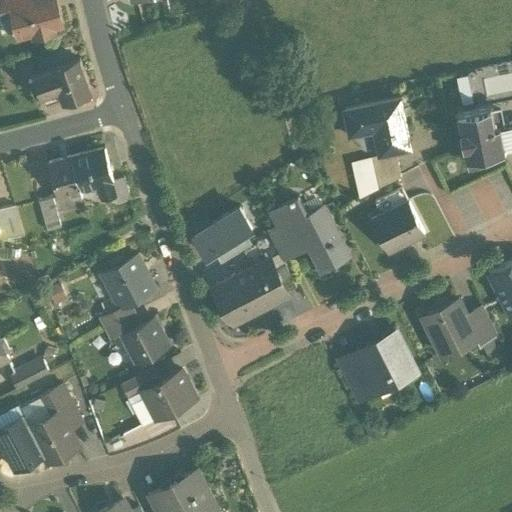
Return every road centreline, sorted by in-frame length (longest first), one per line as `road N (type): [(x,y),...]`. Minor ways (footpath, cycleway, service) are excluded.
road 1 (residential): [(216,371),(511,230)]
road 2 (residential): [(0,499),(155,454),(234,414)]
road 3 (residential): [(156,213),(216,371)]
road 4 (residential): [(0,145),(123,114)]
